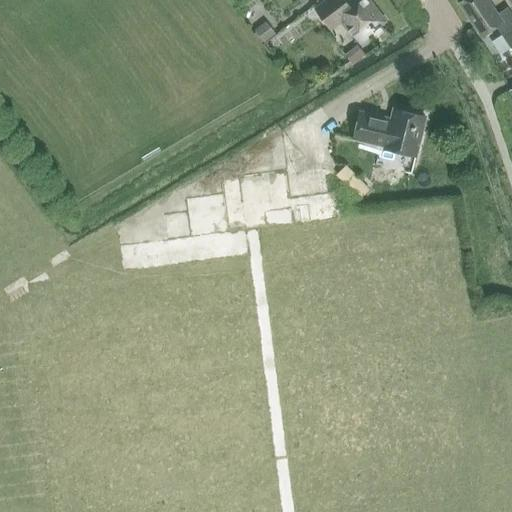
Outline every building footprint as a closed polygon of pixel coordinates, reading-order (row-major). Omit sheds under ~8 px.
[(357,41),(383,21),(367,0),(346,0),(345,0),(326,0),(315,9),(326,23),(337,15),(357,41)] [(488,0),(462,0),(459,3),(481,36),(496,26),(510,49),(511,47),(511,13),(507,7),(497,14),(488,0)] [(266,22),(256,30),(265,41),(274,34),(266,22)] [(383,118),(360,112),(354,137),(385,145),(384,147),(415,155),(425,116),(394,109),(390,121),(383,120),(383,118)] [(123,235),(126,261),(252,247),(255,229),(263,228),(264,221),(279,223),(280,217),(297,215),(300,201),(301,201),(337,197),(336,185),(304,180),(293,181),(291,160),(224,167),(226,183),(191,187),(189,201),(168,203),(171,230),(123,235)] [(347,166),(337,175),(353,191),(362,182),(347,166)] [(479,483),(480,511),(493,511),(492,483),(479,483)]
